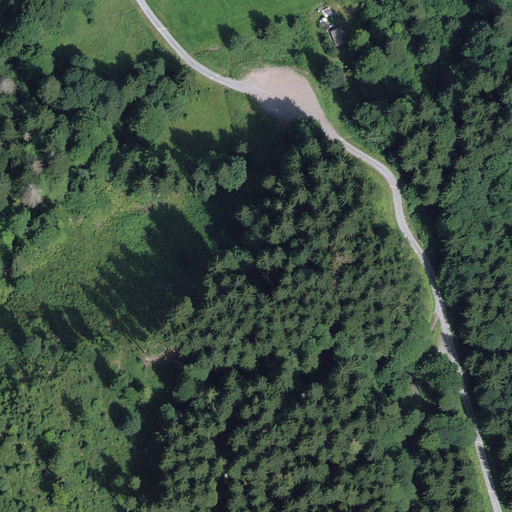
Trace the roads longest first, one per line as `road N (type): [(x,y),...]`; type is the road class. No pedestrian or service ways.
road 1 (track): [(140,0),(190,62),(283,104),(391,176),(398,217),(425,261),(441,311)]
road 2 (track): [(441,311),(449,240),(443,191),(454,144),(442,91),(477,0)]
road 3 (track): [(441,311),(498,511)]
road 4 (track): [(406,511),(419,415),(416,354),(441,311)]
